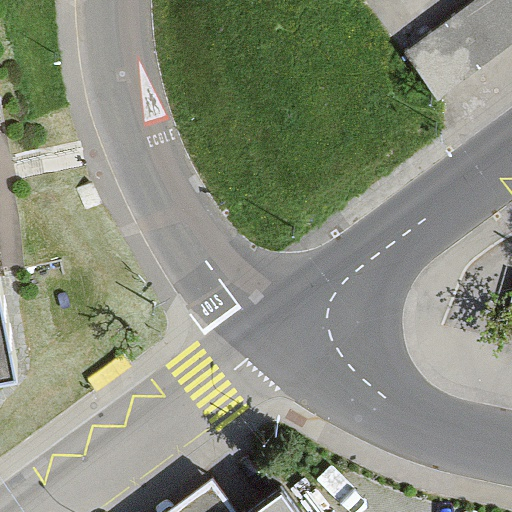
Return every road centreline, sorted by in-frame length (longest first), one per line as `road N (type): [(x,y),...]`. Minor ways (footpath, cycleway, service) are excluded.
road 1 (residential): [(291,332),(249,302),(171,200),(143,143),(125,62),(122,0)]
road 2 (residential): [(20,511),(291,332)]
road 3 (residential): [(291,332),(355,269),(511,148)]
road 4 (residential): [(511,445),(446,431),(291,332)]
